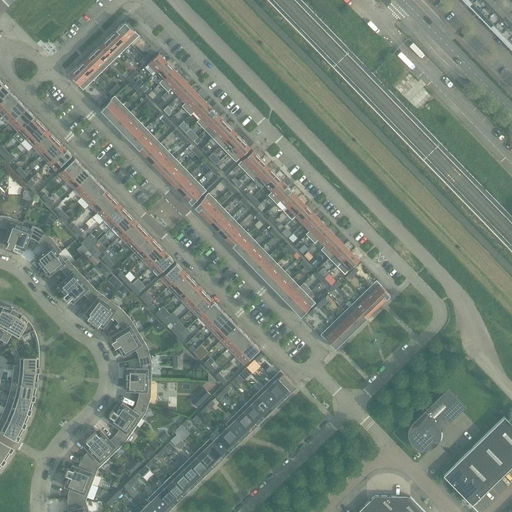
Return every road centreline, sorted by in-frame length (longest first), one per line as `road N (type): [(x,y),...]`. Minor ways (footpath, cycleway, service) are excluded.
road 1 (unclassified): [(433,330),(437,303),(140,0)]
road 2 (residential): [(324,379),(313,347),(47,71)]
road 3 (residential): [(26,93),(295,368),(324,379)]
road 4 (residential): [(0,264),(92,345),(102,367),(93,409),(46,462),(38,511)]
road 5 (secondary): [(401,0),(511,112)]
road 6 (unclassified): [(350,407),(242,511)]
